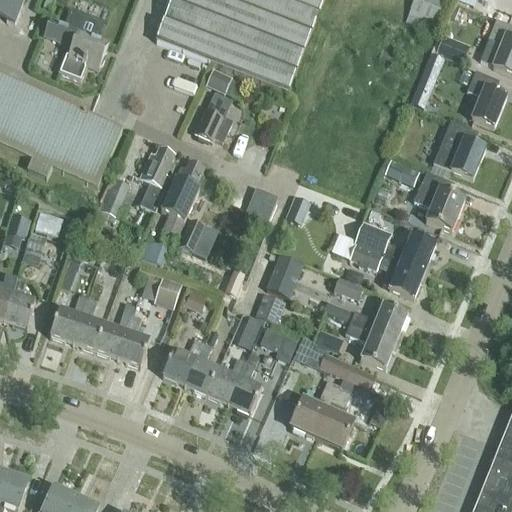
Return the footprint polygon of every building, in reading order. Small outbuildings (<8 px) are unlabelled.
[(0,0),(0,23),(14,29),(24,0),(0,0)] [(209,67),(286,98),(324,0),(173,0),(156,46),(209,67)] [(458,26),(462,15),(454,12),(450,23),(458,26)] [(80,86),(86,70),(98,74),(108,48),(97,44),(103,27),(102,26),(101,29),(70,17),(71,15),(69,14),(62,31),(49,27),(44,40),(72,51),(68,61),(65,60),(59,78),(80,86)] [(487,44),(501,50),(492,72),(511,80),(511,30),(495,24),(487,44)] [(435,60),(461,70),(469,50),(443,40),(435,60)] [(429,58),(415,92),(429,98),(443,64),(429,58)] [(449,93),(462,98),(471,75),(459,70),(449,93)] [(231,82),(212,74),(205,90),(224,99),(231,82)] [(474,76),(466,96),(480,102),(471,124),(493,133),(506,102),(494,97),(498,86),(474,76)] [(0,148),(32,163),(27,173),(46,182),(51,171),(96,191),(121,136),(89,122),(0,82),(0,148)] [(214,98),(207,112),(208,112),(206,116),(195,140),(211,147),(213,144),(222,148),(232,127),(223,123),(231,106),(214,98)] [(472,185),(485,154),(473,149),(478,138),(450,126),(432,169),(472,185)] [(150,159),(139,184),(149,189),(139,211),(154,217),(164,195),(162,195),(168,181),(165,180),(174,160),(158,153),(155,161),(150,159)] [(169,198),(161,216),(169,219),(162,235),(177,241),(184,226),(198,195),(195,193),(204,174),(188,167),(185,174),(180,172),(169,198)] [(398,185),(413,191),(419,177),(403,171),(398,185)] [(464,206),(449,200),(454,188),(425,177),(421,188),(413,207),(430,214),(425,226),(451,237),(464,206)] [(119,186),(115,184),(100,221),(114,227),(129,190),(119,186)] [(295,202),(286,223),(297,228),(301,219),(306,206),(295,202)] [(40,218),(35,236),(57,242),(62,225),(40,218)] [(25,244),(30,225),(10,219),(4,238),(25,244)] [(189,226),(178,251),(197,260),(204,244),(200,242),(204,232),(189,226)] [(381,260),(386,249),(385,249),(389,239),(362,228),(354,249),(355,250),(381,260)] [(41,257),(46,242),(29,238),(25,252),(41,257)] [(404,256),(386,249),(381,260),(424,278),(435,251),(410,241),(404,256)] [(161,251),(145,245),(138,265),(155,270),(161,251)] [(413,304),(424,278),(381,260),(355,250),(349,265),(376,276),(377,272),(395,279),(388,294),(413,304)] [(265,295),(288,304),(302,271),(279,261),(265,295)] [(70,263),(67,270),(77,274),(80,266),(70,263)] [(0,287),(0,327),(3,328),(16,283),(5,280),(3,289),(0,287)] [(21,297),(25,286),(16,283),(3,328),(26,335),(34,307),(18,302),(19,297),(21,297)] [(154,306),(153,308),(172,314),(180,289),(161,283),(160,287),(154,306)] [(229,284),(223,297),(233,301),(239,288),(229,284)] [(333,297),(357,307),(362,294),(338,284),(333,297)] [(190,297),(184,311),(200,318),(206,305),(190,297)] [(284,308),(262,299),(254,322),(276,330),(284,308)] [(49,342),(72,350),(87,306),(79,303),(75,314),(78,315),(76,321),(59,315),(49,342)] [(72,350),(94,358),(104,330),(87,324),(89,319),(92,320),(96,309),(87,306),(72,350)] [(353,317),(349,328),(396,347),(406,321),(374,308),(368,323),(353,317)] [(340,311),(335,323),(349,328),(353,317),(340,311)] [(121,336),(117,335),(104,330),(94,358),(116,365),(132,321),(123,318),(119,330),(123,331),(121,336)] [(140,324),(132,321),(116,365),(139,373),(149,346),(131,340),(133,334),(136,336),(140,324)] [(250,322),(244,336),(256,341),(262,327),(250,322)] [(349,328),(344,340),(366,349),(360,364),(385,374),(396,347),(349,328)] [(259,350),(278,358),(275,364),(288,369),(298,347),(266,334),(259,350)] [(210,336),(205,347),(214,351),(219,340),(210,336)] [(162,382),(184,392),(203,349),(194,345),(187,362),(173,355),(162,382)] [(300,346),(293,363),(305,368),(313,352),(300,346)] [(184,392),(205,401),(217,375),(204,369),(211,353),(203,349),(184,392)] [(250,359),(246,368),(254,372),(258,363),(250,359)] [(348,370),(325,359),(318,374),(330,380),(341,384),(348,370)] [(227,411),(246,368),(237,365),(230,381),(217,375),(205,401),(227,411)] [(254,372),(246,368),(227,411),(249,421),(260,394),(247,388),(254,372)] [(375,382),(348,370),(341,384),(353,390),(369,396),(375,382)] [(330,380),(327,387),(338,392),(341,384),(330,380)] [(341,384),(338,392),(350,397),(353,390),(341,384)] [(315,443),(338,392),(327,387),(320,403),(324,405),(321,413),(302,404),(290,432),(315,443)] [(315,443),(341,455),(353,427),(342,422),(345,415),(342,414),(350,397),(338,392),(315,443)] [(386,430),(394,408),(383,404),(375,425),(386,430)] [(511,511),(511,420),(475,511),(511,511)] [(9,511),(17,511),(27,487),(4,478),(0,489),(0,511),(3,511),(5,510),(9,511)] [(71,511),(75,503),(53,493),(44,511),(71,511)] [(94,511),(75,503),(71,511),(94,511)]
